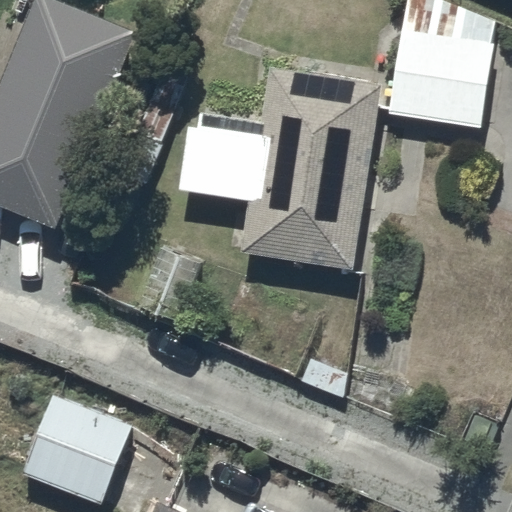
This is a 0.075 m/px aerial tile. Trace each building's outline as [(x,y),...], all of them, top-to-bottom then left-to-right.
[(138,20),(91,0),(35,0),(0,88),(0,193),(63,217),(138,20)] [(499,13),(464,0),(408,0),(393,105),(486,117),(499,13)] [(195,113),(185,176),(256,188),(247,240),(355,259),(386,75),(273,56),(266,111),(206,100),(204,114),(195,113)] [(151,176),(188,79),(153,65),(116,162),(151,176)] [(137,412),(57,383),(26,464),(107,494),(137,412)] [(208,511),(161,492),(152,511),(208,511)]
